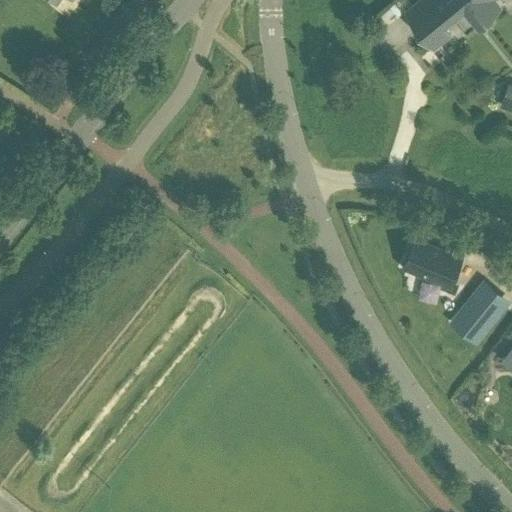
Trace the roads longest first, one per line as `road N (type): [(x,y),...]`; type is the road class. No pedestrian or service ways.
road 1 (residential): [(511,511),(486,491),(372,338),(307,197)]
road 2 (residential): [(0,237),(191,0)]
road 3 (residential): [(511,237),(397,188),(335,187),(307,197)]
road 4 (residential): [(307,197),(272,57),(272,0)]
